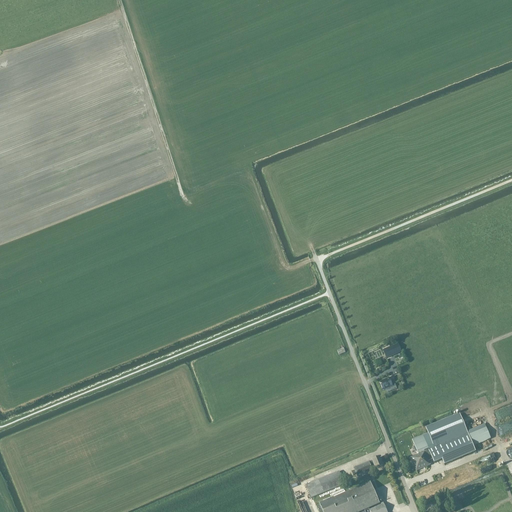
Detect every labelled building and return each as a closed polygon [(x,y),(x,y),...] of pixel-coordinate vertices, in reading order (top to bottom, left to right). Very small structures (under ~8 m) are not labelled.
[(387,359),(402,352),(398,344),(383,350),(387,359)] [(380,383),(381,386),(383,390),(393,386),(392,384),(395,382),(393,377),(380,383)] [(434,448),(439,446),(468,433),(459,414),(426,428),(434,448)] [(486,428),(468,435),(473,446),(491,439),(486,428)] [(430,452),(425,453),(429,461),(432,460),(434,463),(442,460),(444,465),(476,452),(473,446),(468,435),(468,433),(439,446),(434,448),(429,450),(430,452)] [(430,452),(429,450),(426,442),(423,443),(421,437),(412,440),(415,447),(418,445),(421,453),(425,451),(425,453),(430,452)] [(418,454),(411,457),(413,463),(412,463),(413,466),(414,465),(417,471),(430,466),(428,462),(429,461),(425,453),(425,451),(421,453),(418,454)] [(372,461),(354,468),(355,471),(351,472),(353,476),(356,474),(357,477),(375,469),(383,466),(380,457),(372,461)] [(305,485),(309,495),(311,498),(345,485),(339,471),(305,485)] [(320,505),(316,506),(318,511),(362,511),(365,511),(387,511),(384,504),(382,501),(380,502),(381,505),(369,510),(369,509),(380,504),(379,502),(373,490),(370,482),(348,492),(327,501),(327,500),(319,504),(320,505)]
